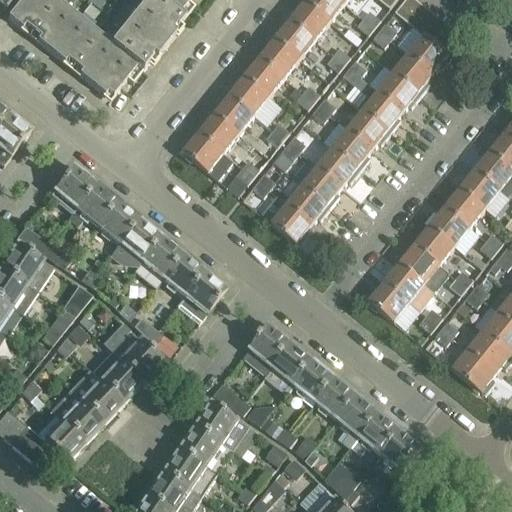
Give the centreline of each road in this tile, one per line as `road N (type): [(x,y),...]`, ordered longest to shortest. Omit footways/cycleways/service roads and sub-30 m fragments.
road 1 (residential): [(307,311),(511,66)]
road 2 (residential): [(282,292),(227,365),(195,343),(261,275)]
road 3 (residential): [(126,166),(258,0)]
road 4 (residential): [(456,434),(307,311)]
road 5 (residential): [(261,275),(126,166)]
road 6 (residential): [(85,133),(32,211),(0,189)]
